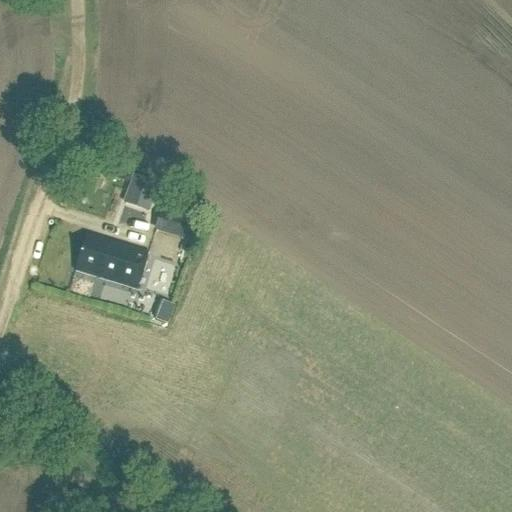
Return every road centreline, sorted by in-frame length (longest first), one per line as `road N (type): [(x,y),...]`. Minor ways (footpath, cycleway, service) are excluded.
road 1 (track): [(80,42),(77,98),(0,334)]
road 2 (track): [(0,432),(124,511)]
